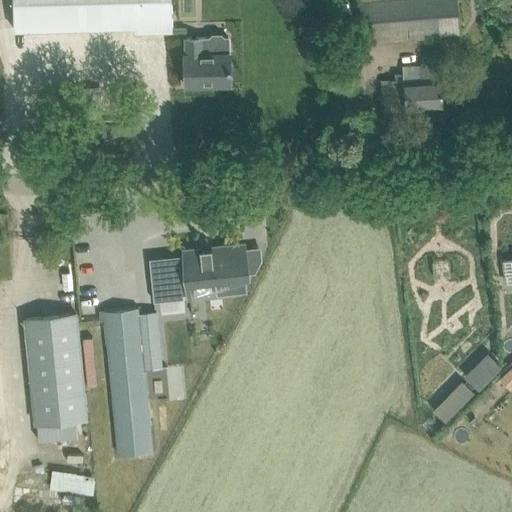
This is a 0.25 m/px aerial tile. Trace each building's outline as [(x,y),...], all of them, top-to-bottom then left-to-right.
[(13,0),(15,28),(135,25),(135,31),(173,29),(172,0),(13,0)] [(360,0),(364,41),(460,32),(457,0),(360,0)] [(187,53),(185,53),(185,84),(187,84),(187,80),(213,80),(213,84),(231,83),(231,52),(229,52),(229,36),(224,36),(222,34),(213,34),(210,37),(186,37),(187,53)] [(404,78),(383,80),(384,89),(385,109),(444,105),(442,85),(441,62),(421,64),(422,77),(404,78)] [(82,116),(101,115),(100,85),(80,86),(82,116)] [(185,254),(150,257),(154,300),(184,297),(183,293),(189,293),(190,294),(190,297),(191,297),(190,281),(214,278),(215,278),(215,280),(217,294),(247,291),(246,279),(246,275),(247,275),(243,244),(212,247),(212,246),(200,248),(185,250),(185,254)] [(139,313),(138,306),(105,309),(120,453),(153,450),(144,368),(163,366),(157,311),(139,313)] [(76,312),(26,317),(28,337),(31,360),(37,423),(39,439),(78,435),(77,419),(87,418),(76,312)] [(473,366),(465,375),(479,389),(487,381),(473,366)] [(511,368),(511,367),(500,377),(511,390),(511,389),(511,368)] [(461,378),(433,408),(445,420),(474,390),(461,378)] [(91,493),(94,474),(53,468),(50,486),(91,493)]
